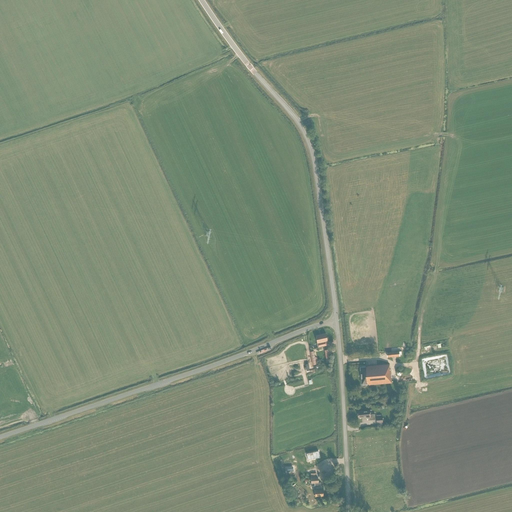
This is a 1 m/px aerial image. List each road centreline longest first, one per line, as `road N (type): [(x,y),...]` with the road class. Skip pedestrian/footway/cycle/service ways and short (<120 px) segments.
road 1 (tertiary): [(336,321),(307,139),(201,0)]
road 2 (unclassified): [(0,437),(336,321)]
road 3 (tertiary): [(348,511),(336,321)]
